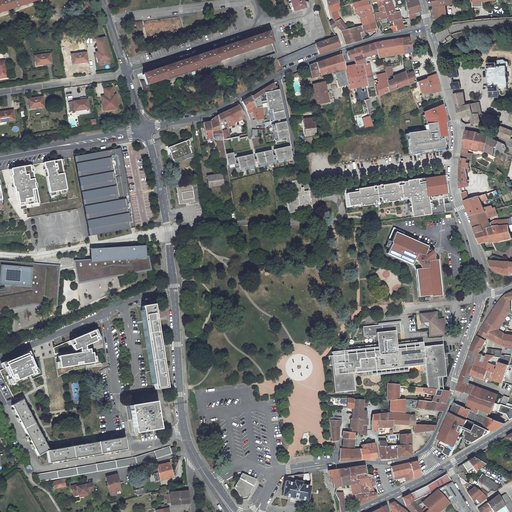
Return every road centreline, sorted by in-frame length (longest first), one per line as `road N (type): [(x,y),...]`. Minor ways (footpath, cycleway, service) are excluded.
road 1 (tertiary): [(144,128),(198,119),(341,48),(427,28)]
road 2 (tertiary): [(456,125),(453,184),(482,295)]
road 3 (residential): [(0,400),(36,467),(130,454)]
road 4 (tertiary): [(144,128),(173,292)]
road 5 (unclassified): [(482,295),(424,451)]
road 6 (tertiary): [(0,155),(144,128)]
road 7 (residential): [(130,454),(103,313)]
road 8 (tertiary): [(173,292),(185,433)]
road 9 (residential): [(109,18),(238,1)]
road 10 (residential): [(128,73),(0,92)]
road 11 (residential): [(126,69),(245,29)]
